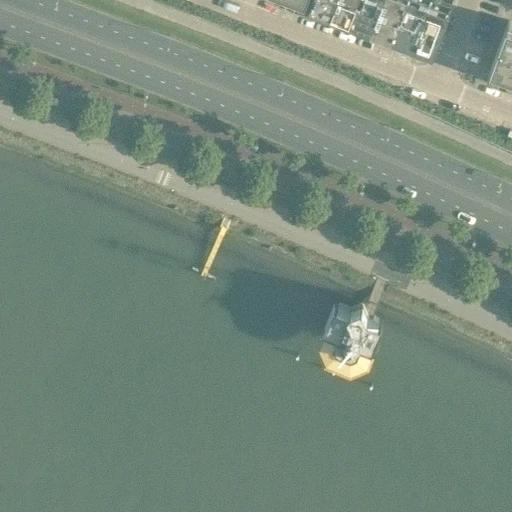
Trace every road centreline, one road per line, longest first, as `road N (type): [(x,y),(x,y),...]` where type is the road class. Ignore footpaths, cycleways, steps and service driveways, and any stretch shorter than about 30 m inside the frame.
road 1 (unclassified): [(0,115),(304,237),(511,334)]
road 2 (primary): [(0,23),(307,140),(511,234)]
road 3 (primary): [(511,200),(256,86),(29,0)]
road 4 (residential): [(434,89),(207,0)]
